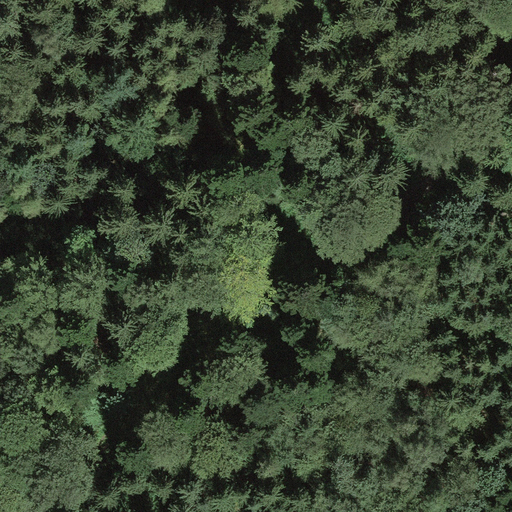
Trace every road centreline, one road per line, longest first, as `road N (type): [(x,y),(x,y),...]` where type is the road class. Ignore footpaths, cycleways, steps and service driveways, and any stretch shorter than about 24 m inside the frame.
road 1 (track): [(39,511),(195,338),(366,232),(511,105)]
road 2 (track): [(366,232),(466,206),(511,210)]
